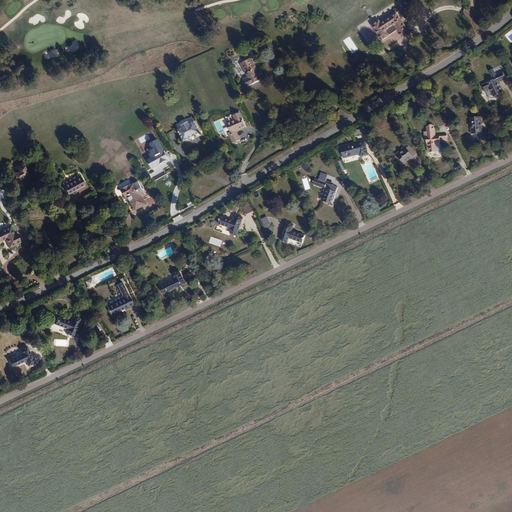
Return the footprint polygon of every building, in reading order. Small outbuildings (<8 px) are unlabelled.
[(406,27),(397,12),(382,22),(381,19),(372,25),(382,41),(391,36),(390,34),(398,29),(403,38),(415,30),(411,24),(406,27)] [(350,38),(344,41),(352,54),(358,51),(350,38)] [(264,77),(261,71),(259,72),(257,68),(255,68),(250,59),(240,64),(246,74),(247,73),(249,77),(247,78),(246,76),(243,78),(247,86),(264,77)] [(494,79),(483,84),(486,90),(490,89),(491,88),(496,99),(504,95),(498,82),(506,78),(503,71),(496,75),(492,77),(494,79)] [(240,130),(246,127),(240,113),(233,115),(234,119),(227,122),(231,132),(230,133),(235,142),(240,140),(237,130),(240,129),(240,130)] [(477,116),(471,117),(472,134),(475,134),(476,141),(486,139),(486,133),(483,133),(482,116),(481,116),(480,114),(477,114),(477,116)] [(201,134),(195,123),(191,125),(184,129),(179,131),(185,143),(201,134)] [(426,137),(436,136),(435,126),(426,126),(427,131),(423,132),(426,137)] [(436,136),(426,137),(428,148),(430,149),(430,153),(437,152),(436,142),(441,142),(448,141),(447,133),(440,134),(440,135),(436,136)] [(169,159),(158,140),(151,144),(153,147),(149,149),(151,152),(150,155),(152,158),(148,159),(153,168),(169,159)] [(358,143),(341,148),(344,159),(361,154),(362,157),(368,155),(365,145),(359,147),(358,143)] [(406,149),(404,150),(398,156),(397,158),(405,165),(411,158),(413,160),(414,158),(406,149)] [(31,176),(24,162),(14,166),(16,171),(13,173),(17,182),(31,176)] [(76,190),(85,185),(80,174),(75,177),(76,180),(65,186),(69,194),(73,192),(75,194),(78,192),(76,190)] [(65,186),(76,180),(75,177),(63,183),(65,186)] [(305,190),(311,189),(308,177),(302,179),(305,190)] [(147,204),(143,196),(146,194),(139,181),(136,183),(135,181),(122,189),(127,198),(128,197),(136,210),(147,204)] [(166,188),(170,206),(187,203),(184,191),(176,193),(174,187),(166,188)] [(340,188),(316,187),(315,193),(328,194),(330,194),(330,206),(340,206),(340,188)] [(97,199),(94,193),(86,197),(89,204),(97,199)] [(243,204),(245,214),(252,212),(250,203),(243,204)] [(234,222),(222,217),(219,224),(232,229),(230,233),(238,236),(244,218),(237,216),(234,222)] [(260,220),(264,228),(271,224),(267,216),(260,220)] [(292,224),(285,222),(280,240),(287,242),(289,238),(302,242),(304,234),(291,230),(292,224)] [(15,233),(12,225),(0,230),(0,238),(2,242),(7,240),(9,244),(17,232),(15,233)] [(22,243),(17,232),(9,244),(11,248),(22,243)] [(175,282),(158,291),(162,297),(185,286),(178,272),(171,276),(175,282)] [(87,288),(95,286),(92,278),(85,280),(87,288)] [(122,284),(116,286),(121,298),(122,300),(111,305),(115,314),(132,306),(122,284)] [(71,324),(57,318),(54,325),(68,331),(66,336),(73,339),(80,320),(73,317),(71,324)] [(22,355),(8,361),(12,368),(25,362),(28,367),(35,364),(26,347),(20,350),(22,355)]
